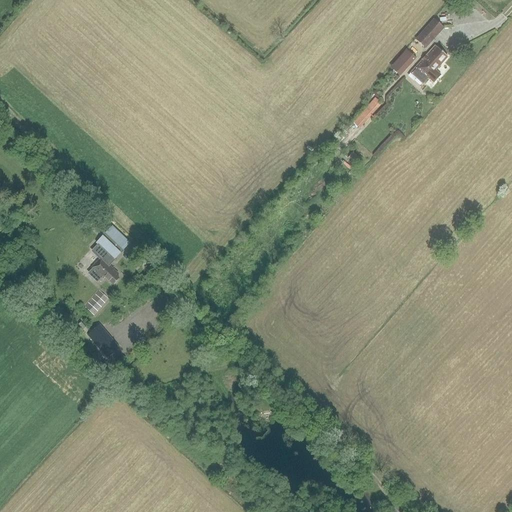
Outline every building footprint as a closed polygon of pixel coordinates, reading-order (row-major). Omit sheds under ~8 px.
[(424,31),(416,40),(425,48),(433,39),(424,31)] [(424,82),(428,78),(434,83),(440,75),(435,71),(442,63),(447,57),(435,45),(411,72),(412,73),(416,67),(427,77),(423,82),(424,82)] [(406,50),(391,67),(399,73),(403,68),(405,70),(415,59),(406,50)] [(377,97),(355,121),(363,128),(385,104),(377,97)] [(349,158),(357,165),(363,158),(355,151),(349,158)] [(93,269),(89,273),(97,280),(100,277),(103,279),(105,277),(112,285),(119,278),(116,275),(117,273),(108,264),(113,259),(113,260),(129,243),(111,227),(96,243),(98,246),(93,251),(100,258),(91,268),(93,269)] [(99,325),(90,333),(101,347),(110,339),(99,325)]
